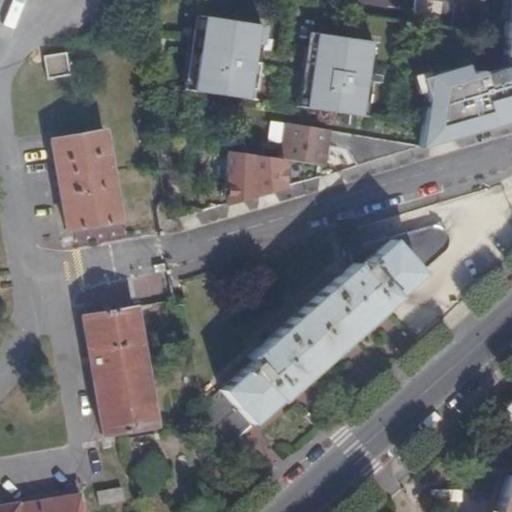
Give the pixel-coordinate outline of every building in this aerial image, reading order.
[(199,16),(187,90),(249,100),(260,26),(199,16)] [(298,108),(359,117),(371,44),(310,34),(298,108)] [(511,41),(502,40),(500,54),(505,56),(504,65),(479,73),(477,72),(476,71),(475,70),(473,70),(471,71),(463,73),(461,64),(416,78),(422,97),(417,126),(415,146),(426,143),(434,140),(511,116),(511,41)] [(46,77),(69,73),(64,51),(41,56),(46,77)] [(283,124),(279,158),(320,166),(322,146),(339,149),(354,165),(415,146),(283,124)] [(66,228),(119,218),(103,128),(49,139),(66,228)] [(280,159),(224,148),(223,204),(281,186),(280,159)] [(66,249),(120,237),(118,226),(63,237),(66,249)] [(242,360),(246,365),(200,406),(204,427),(210,457),(329,351),(424,267),(437,255),(442,251),(444,249),(445,246),(446,243),(446,239),(445,236),(444,234),(442,231),(440,229),(437,228),(434,227),(431,226),(427,226),(423,227),(348,249),(356,259),(305,304),(242,360)] [(102,433),(155,423),(134,305),(81,314),(102,433)] [(511,511),(511,478),(506,477),(495,511),(511,511)] [(93,491),(95,505),(119,502),(118,488),(93,491)] [(193,502),(201,511),(208,511),(217,504),(204,491),(193,502)] [(0,511),(83,511),(80,492),(21,502),(20,500),(0,503),(0,511)] [(181,511),(201,511),(193,502),(192,501),(181,511)]
